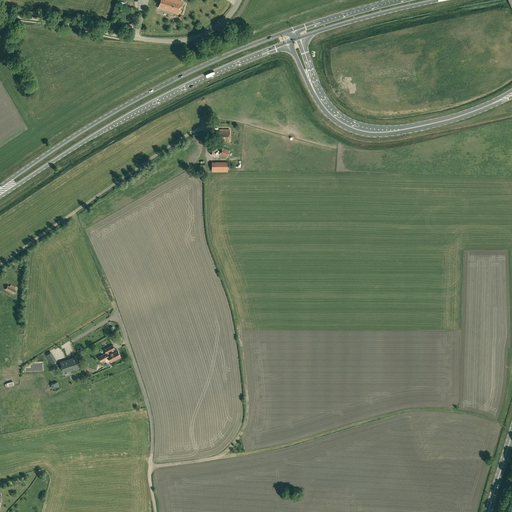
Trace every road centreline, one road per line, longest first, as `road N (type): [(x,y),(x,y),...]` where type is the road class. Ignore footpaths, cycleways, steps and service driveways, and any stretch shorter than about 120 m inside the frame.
road 1 (primary): [(290,31),(125,105),(0,187)]
road 2 (primary): [(0,198),(128,116),(289,42)]
road 3 (unclassified): [(239,0),(213,30),(181,41),(0,11)]
road 4 (unclassified): [(0,264),(203,128)]
road 5 (primary): [(481,108),(366,132),(329,113),(310,83)]
road 6 (primary): [(299,38),(441,0)]
